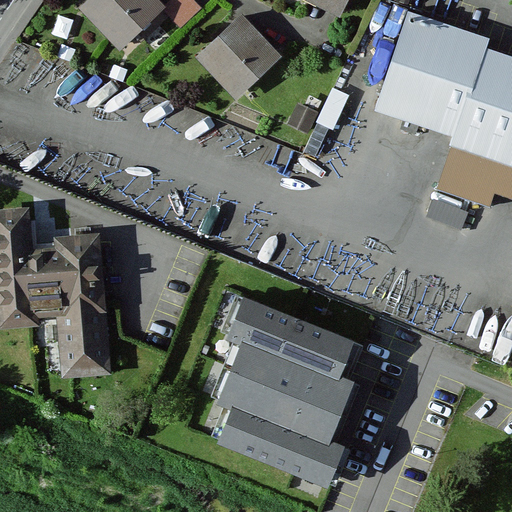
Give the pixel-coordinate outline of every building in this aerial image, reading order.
[(124,47),(163,7),(156,0),(86,0),(82,5),(124,47)] [(315,0),(342,14),(348,0),(315,0)] [(511,57),(486,48),(489,40),(408,13),(375,111),(457,138),(440,186),(490,203),(495,186),(511,191),(511,57)] [(241,98),(280,59),(237,17),(198,56),(241,98)] [(347,93),(333,88),(315,133),(329,138),(347,93)] [(320,110),(298,100),(288,121),(310,132),(320,110)] [(466,222),(470,203),(435,195),(431,214),(466,222)] [(28,207),(0,208),(0,325),(38,323),(37,316),(59,314),(63,374),(110,371),(101,233),(56,236),(56,247),(31,248),(28,207)] [(345,442),(330,437),(354,379),(341,373),(355,338),(244,294),(228,335),(242,341),(219,398),(232,404),(218,439),(328,483),(345,442)]
